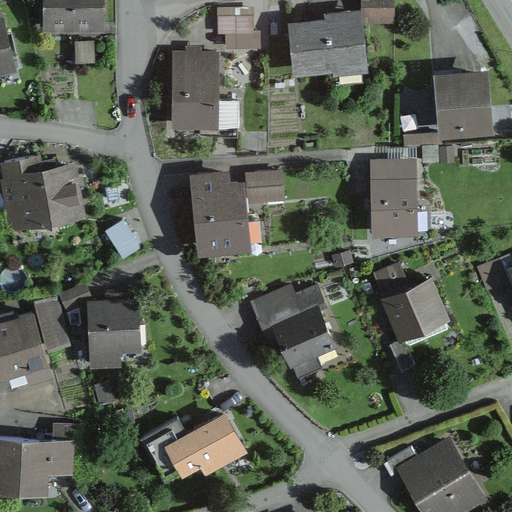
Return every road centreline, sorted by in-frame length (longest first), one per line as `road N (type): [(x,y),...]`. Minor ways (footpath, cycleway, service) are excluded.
road 1 (residential): [(135,143),(181,280),(247,377),(338,469)]
road 2 (residential): [(126,0),(135,143)]
road 3 (residential): [(0,127),(135,143)]
